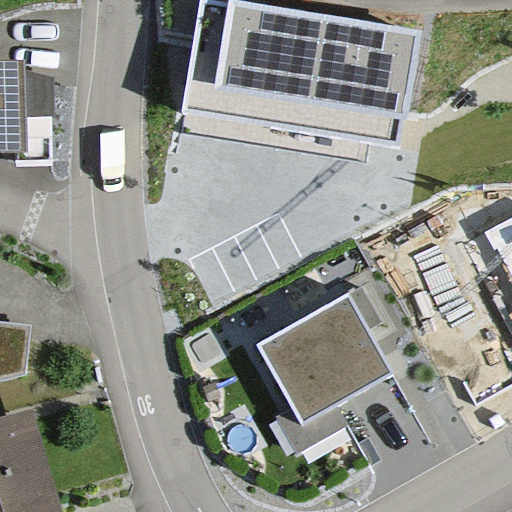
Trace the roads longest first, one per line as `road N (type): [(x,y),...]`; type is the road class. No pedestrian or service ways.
road 1 (residential): [(201,511),(157,408),(114,220)]
road 2 (residential): [(114,220),(127,0)]
